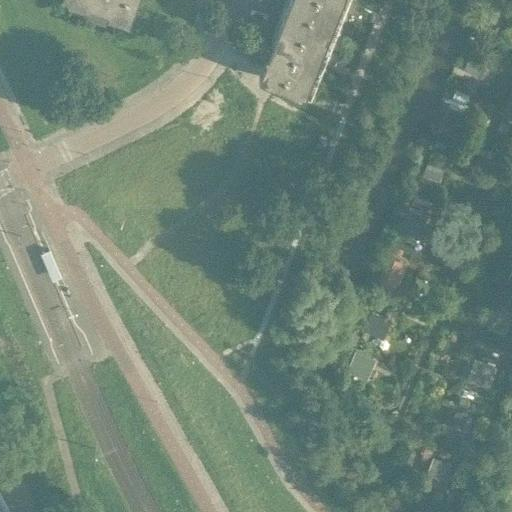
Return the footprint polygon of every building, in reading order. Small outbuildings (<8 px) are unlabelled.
[(80,0),(97,6),(99,2),(108,5),(106,9),(129,17),(135,0),(80,0)] [(285,0),(281,9),(327,27),(337,0),(285,0)] [(502,23),(509,6),(493,0),(491,0),(485,16),(502,23)] [(266,49),(257,70),(303,88),(312,65),(308,64),(311,56),(315,58),(327,27),(281,9),(270,38),(263,35),(258,46),(266,49)] [(481,77),(490,54),(472,46),(462,68),(481,77)] [(457,131),(464,111),(448,105),(441,125),(457,131)] [(323,147),(326,140),(319,136),(315,144),(323,147)] [(439,181),(445,164),(427,158),(421,174),(439,181)] [(417,236),(426,214),(407,206),(399,229),(417,236)] [(394,285),(403,265),(385,258),(376,278),(394,285)] [(502,334),(510,314),(494,308),(486,328),(502,334)] [(381,339),(389,320),(369,312),(362,331),(381,339)] [(356,350),(348,367),(366,375),(373,358),(356,350)] [(487,388),(496,365),(473,356),(464,379),(487,388)] [(471,416),(455,410),(449,426),(465,432),(471,416)] [(447,481),(453,464),(432,456),(426,472),(447,481)] [(0,511),(9,511),(0,494),(0,511)]
